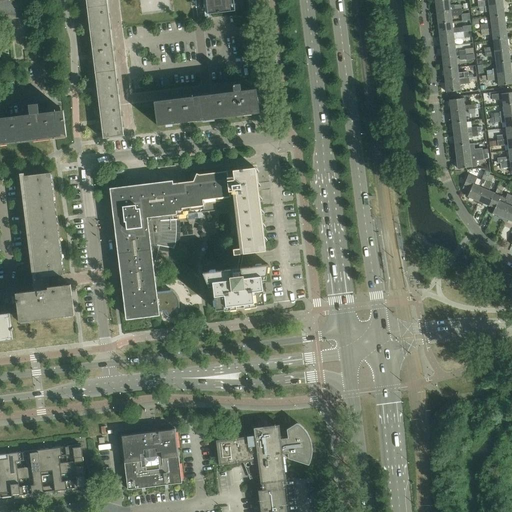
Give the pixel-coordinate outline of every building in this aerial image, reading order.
[(0,0),(0,20),(30,17),(27,0),(0,0)] [(208,0),(210,14),(235,11),(233,0),(208,0)] [(448,0),(441,0),(435,1),(436,12),(462,9),(461,5),(454,6),(454,5),(449,6),(448,0)] [(502,4),(479,7),(480,12),(486,11),(486,12),(489,12),(490,17),(504,16),(502,4)] [(91,40),(112,38),(112,37),(108,5),(87,8),(91,40)] [(462,15),(462,9),(436,12),(438,23),(451,22),(451,16),(462,15)] [(505,27),(504,16),(490,17),(491,24),(481,25),(481,30),(505,27)] [(438,23),(439,35),(463,32),(462,27),(452,28),(451,22),(438,23)] [(492,34),(493,40),(506,38),(505,27),(481,30),(482,35),(492,34)] [(439,35),(441,46),(454,45),(454,39),(464,38),(464,32),(463,32),(439,35)] [(95,72),(95,73),(116,70),(112,38),(91,40),(91,41),(92,50),(91,51),(92,53),(93,53),(95,72)] [(493,40),(494,51),(508,50),(506,38),(493,40)] [(441,46),(442,58),(456,56),(454,45),(441,46)] [(494,51),(496,63),(509,61),(508,50),(494,51)] [(442,58),(443,69),(457,68),(456,56),(442,58)] [(493,69),(493,75),(511,73),(509,61),(496,63),(497,69),(493,69)] [(443,69),(445,81),(469,78),(468,72),(458,73),(457,68),(443,69)] [(116,70),(95,73),(99,105),(99,106),(120,103),(116,71),(116,70)] [(511,83),(511,73),(493,75),(487,75),(488,81),(498,80),(499,86),(511,84),(511,83)] [(469,78),(445,81),(446,92),(460,91),(459,85),(470,83),(469,78)] [(154,102),(157,126),(158,125),(243,114),(243,115),(244,115),(244,114),(251,113),(251,114),(252,114),(252,113),(259,112),(257,92),(249,93),(249,90),(244,86),(240,86),(240,84),(224,86),(226,96),(155,104),(155,101),(154,102)] [(502,99),(503,105),(511,104),(511,92),(492,95),(493,99),(496,99),(497,100),(502,99)] [(449,100),(451,112),(464,110),(475,109),(474,104),(464,106),(463,98),(449,100)] [(30,118),(0,121),(0,143),(66,136),(64,114),(47,116),(46,103),(38,104),(29,105),(30,118)] [(120,103),(99,106),(103,138),(103,139),(124,136),(124,135),(120,103)] [(511,115),(511,104),(503,105),(504,117),(511,115)] [(451,112),(452,123),(466,121),(464,110),(451,112)] [(501,117),(495,118),(495,123),(501,122),(501,123),(505,122),(506,128),(511,127),(511,115),(504,117),(501,117)] [(452,123),(454,135),(482,131),(481,127),(477,128),(477,127),(466,128),(466,121),(452,123)] [(482,131),(454,135),(455,146),(468,144),(468,139),(473,138),(472,137),(482,136),(482,131)] [(511,138),(507,139),(504,140),(497,140),(498,146),(508,145),(509,151),(511,150),(511,138)] [(455,146),(456,157),(482,154),(481,149),(474,150),(473,144),(468,144),(455,146)] [(456,157),(458,169),(476,167),(475,161),(483,160),(482,154),(456,157)] [(511,161),(510,162),(507,162),(500,163),(501,169),(511,167),(511,173),(511,161)] [(164,312),(164,313),(164,314),(165,314),(165,315),(167,316),(168,317),(169,317),(171,317),(172,317),(173,317),(174,317),(174,316),(175,316),(176,315),(177,314),(177,313),(178,311),(178,310),(178,309),(179,308),(179,307),(179,306),(179,304),(179,302),(178,301),(178,300),(178,299),(177,297),(176,295),(175,294),(174,293),(173,292),(171,290),(170,289),(170,290),(160,292),(153,293),(153,292),(153,288),(155,286),(155,287),(155,286),(152,282),(152,281),(151,277),(154,276),(154,275),(151,271),(151,270),(152,268),(154,265),(155,261),(157,256),(157,253),(158,249),(159,246),(174,249),(174,246),(175,246),(175,242),(176,239),(176,236),(176,233),(176,227),(176,225),(176,220),(177,220),(177,219),(173,219),(173,214),(176,214),(176,215),(186,214),(187,220),(201,218),(201,212),(229,209),(231,209),(231,212),(228,213),(230,227),(231,237),(233,249),(233,255),(240,254),(243,253),(243,254),(265,251),(264,242),(267,240),(264,237),(263,237),(262,229),(265,227),(263,223),(262,223),(261,215),(264,213),(261,209),(260,209),(259,201),(262,199),(259,196),(258,196),(257,188),(260,186),(258,182),(257,182),(256,174),(259,172),(256,168),(255,168),(233,170),(233,168),(219,170),(219,167),(186,171),(187,179),(185,179),(185,182),(178,183),(173,184),(173,183),(172,184),(167,181),(167,182),(166,184),(163,185),(161,185),(156,183),(155,186),(152,186),(151,186),(146,184),(145,185),(146,185),(145,187),(141,188),(141,187),(140,188),(135,185),(135,186),(134,186),(134,188),(130,189),(129,189),(125,189),(125,187),(112,188),(112,189),(110,194),(111,194),(113,195),(114,198),(114,200),(112,205),(115,206),(115,209),(115,210),(113,215),(113,216),(113,215),(116,216),(116,220),(116,222),(118,221),(118,223),(118,224),(117,225),(117,227),(116,227),(115,227),(115,232),(118,231),(120,233),(120,235),(120,236),(120,238),(120,239),(120,240),(119,242),(117,247),(117,248),(120,249),(120,252),(120,253),(118,258),(119,258),(121,259),(122,263),(121,263),(122,264),(119,269),(120,269),(122,270),(123,274),(123,275),(121,280),(124,281),(124,284),(124,285),(122,290),(123,291),(123,290),(125,291),(126,295),(125,295),(126,296),(127,304),(124,304),(126,317),(131,319),(131,318),(132,316),(136,315),(136,316),(137,315),(142,318),(142,317),(143,315),(146,314),(147,314),(152,316),(153,316),(154,313),(164,312)] [(65,274),(52,173),(24,176),(36,277),(32,278),(34,291),(16,293),(17,304),(20,323),(75,316),(71,286),(49,289),(47,276),(65,274)] [(467,197),(478,201),(487,180),(489,177),(484,175),(479,186),(473,184),(475,177),(468,175),(462,189),(469,192),(467,197)] [(487,180),(478,201),(489,206),(489,205),(494,193),(489,191),(492,182),(487,180)] [(492,213),(503,218),(511,197),(511,195),(507,194),(503,203),(498,201),(500,196),(494,193),(489,205),(495,207),(492,213)] [(511,197),(503,218),(511,221),(511,197)] [(224,310),(250,307),(256,306),(256,305),(264,304),(261,280),(265,280),(266,280),(268,264),(240,268),(240,271),(231,272),(230,269),(202,272),(208,287),(209,287),(212,286),(214,300),(215,306),(215,310),(224,309),(224,310)] [(9,315),(0,316),(0,339),(12,338),(12,339),(13,339),(12,330),(13,330),(13,328),(11,328),(9,312),(9,313),(9,315)] [(262,484),(263,490),(258,491),(260,511),(287,511),(284,487),(284,488),(283,481),(285,481),(286,481),(283,454),(288,454),(288,459),(309,465),(310,462),(311,460),(311,458),(312,456),(312,455),(312,453),(312,451),(312,449),(312,446),(312,444),(311,442),(311,440),(310,437),(308,435),(307,433),(306,431),(305,429),(303,427),(301,426),(299,424),(297,423),(287,429),(288,438),(281,438),(279,425),(254,428),(255,436),(216,441),(219,466),(243,463),(251,462),(253,476),(260,476),(261,484),(262,484)] [(121,435),(128,490),(182,483),(175,429),(146,432),(121,435)] [(65,447),(68,468),(84,466),(81,445),(65,447)] [(65,447),(50,448),(53,470),(68,468),(65,447)] [(50,448),(38,450),(41,471),(44,493),(55,491),(53,470),(50,448)] [(38,450),(23,452),(25,473),(41,471),(38,450)] [(7,454),(10,475),(25,473),(23,452),(7,454)] [(0,476),(10,475),(7,454),(0,454),(0,476)] [(68,468),(71,489),(87,487),(84,466),(68,468)] [(68,468),(53,470),(55,491),(71,489),(68,468)] [(41,471),(25,473),(28,494),(44,493),(41,471)] [(10,475),(12,496),(28,494),(25,473),(10,475)] [(12,496),(10,475),(0,476),(0,497),(0,498),(12,496)]
